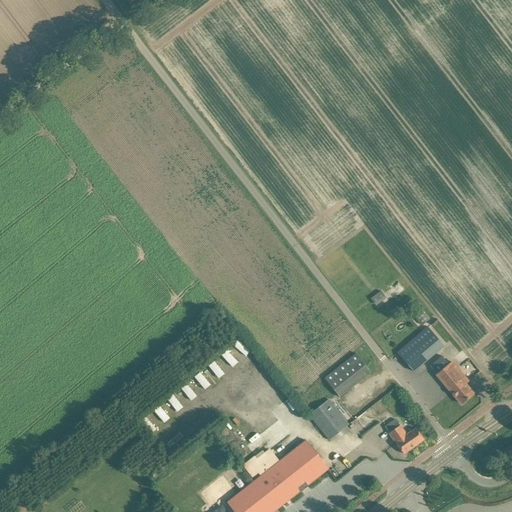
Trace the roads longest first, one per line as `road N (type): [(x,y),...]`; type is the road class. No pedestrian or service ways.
road 1 (unclassified): [(455,453),(250,177),(105,0)]
road 2 (track): [(121,20),(0,114)]
